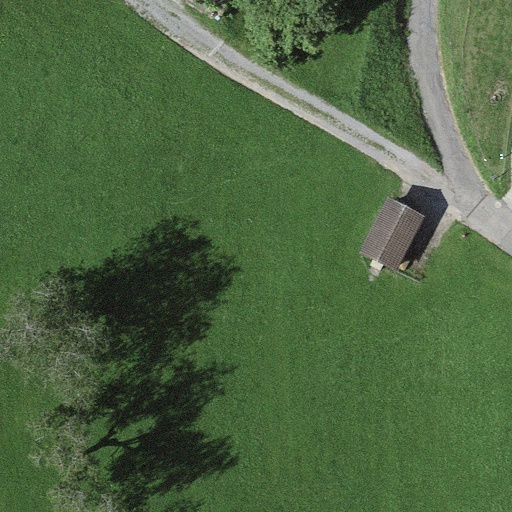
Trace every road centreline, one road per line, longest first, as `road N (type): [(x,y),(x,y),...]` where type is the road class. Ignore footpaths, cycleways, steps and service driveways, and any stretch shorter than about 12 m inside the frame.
road 1 (track): [(476,204),(143,0)]
road 2 (track): [(476,204),(428,63),(430,0)]
